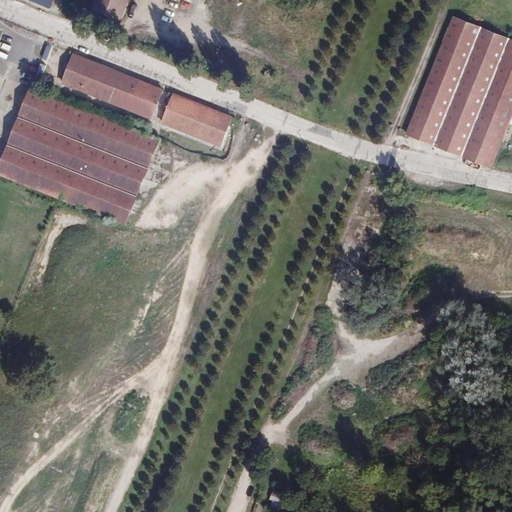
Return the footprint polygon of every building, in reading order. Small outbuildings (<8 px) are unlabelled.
[(78,0),(50,0),(49,3),(74,12),(78,0)] [(92,0),(90,8),(118,19),(125,0),(92,0)] [(511,127),(511,38),(456,17),(410,134),(496,168),(511,127)] [(159,90),(72,53),(60,82),(148,118),(159,90)] [(157,140),(31,87),(0,159),(0,171),(122,223),(157,140)] [(229,117),(171,93),(159,121),(217,146),(229,117)]
